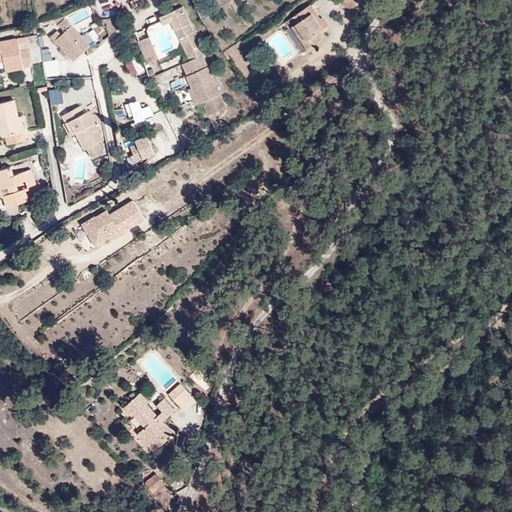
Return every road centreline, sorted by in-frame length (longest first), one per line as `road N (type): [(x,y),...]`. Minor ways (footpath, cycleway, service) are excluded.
road 1 (residential): [(181,511),(263,318),(349,229),(400,124),(356,57),(390,0)]
road 2 (track): [(511,312),(504,324),(451,341),(367,404),(326,465),(312,511)]
road 3 (track): [(139,231),(356,57)]
